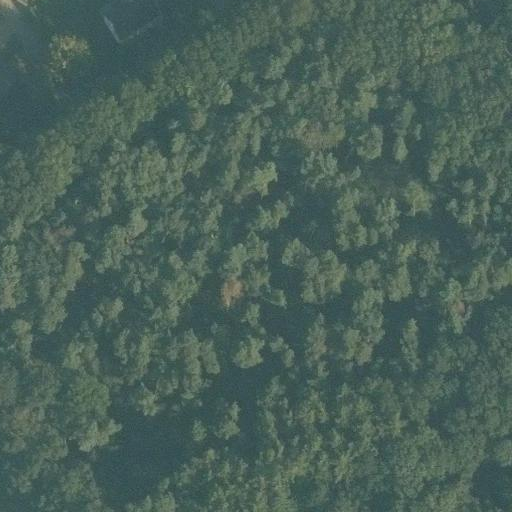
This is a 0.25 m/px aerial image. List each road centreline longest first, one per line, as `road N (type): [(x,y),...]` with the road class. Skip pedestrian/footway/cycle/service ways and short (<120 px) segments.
road 1 (unclassified): [(0,170),(271,0)]
road 2 (track): [(281,0),(511,197)]
